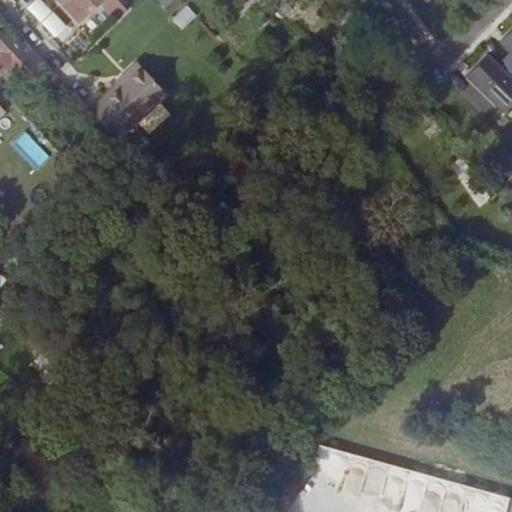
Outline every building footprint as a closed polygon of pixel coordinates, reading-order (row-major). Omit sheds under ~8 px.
[(64,0),(84,21),(98,9),(102,12),(108,7),(120,19),(131,8),(124,0),(64,0)] [(157,0),(168,9),(175,0),(157,0)] [(182,30),(198,17),(188,6),(172,19),(182,30)] [(493,45),(472,67),(510,104),(511,102),(511,25),(505,33),(511,39),(511,46),(504,55),(493,45)] [(17,65),(35,83),(56,66),(26,34),(20,41),(8,29),(0,35),(0,68),(6,74),(17,65)] [(95,108),(122,137),(171,92),(142,61),(128,74),(130,75),(122,84),(95,108)] [(130,75),(128,74),(120,82),(122,84),(130,75)] [(36,100),(22,85),(14,92),(28,106),(36,100)] [(0,120),(12,108),(0,95),(0,120)] [(26,132),(12,144),(36,170),(50,157),(26,132)] [(0,295),(11,281),(0,270),(0,295)]
